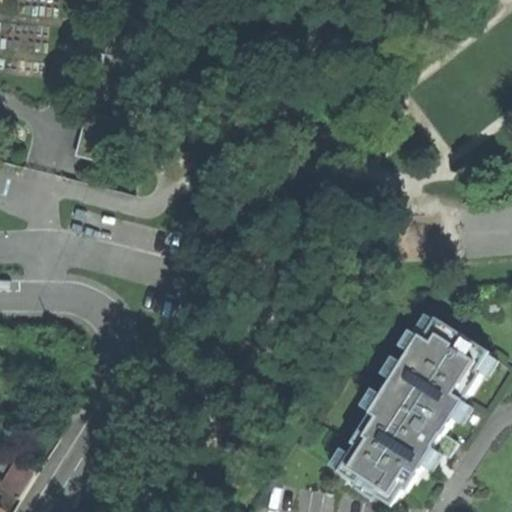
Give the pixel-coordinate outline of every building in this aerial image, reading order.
[(126,125),(91,117),(87,135),(102,138),(97,159),(118,164),(126,125)] [(82,156),(97,159),(102,138),(87,135),(82,156)] [(432,314),(328,471),(391,511),(402,511),(504,362),(432,314)] [(0,456),(0,466),(10,473),(24,449),(10,440),(5,448),(0,456)] [(7,490),(25,501),(41,473),(23,463),(7,490)]
